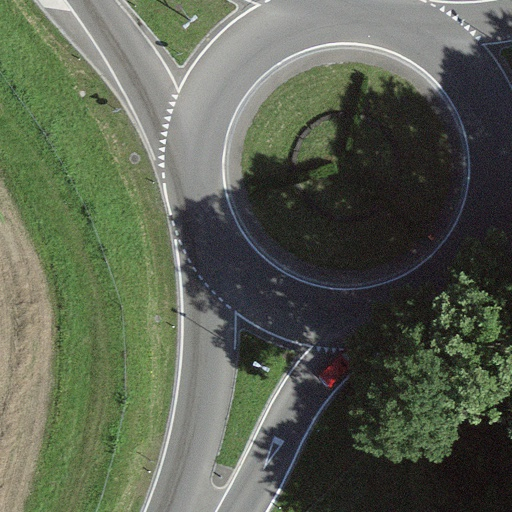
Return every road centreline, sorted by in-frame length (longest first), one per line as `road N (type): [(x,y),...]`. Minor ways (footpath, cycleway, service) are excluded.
road 1 (track): [(61,511),(83,445),(102,324),(0,100)]
road 2 (secondary): [(207,219),(205,392),(180,511)]
road 3 (secondary): [(236,511),(359,318)]
road 4 (secondary): [(345,12),(305,19),(251,45),(215,88),(201,119),(198,157)]
road 5 (secondary): [(359,318),(392,313),(451,281),(493,229),(502,189)]
road 6 (motorway): [(84,0),(198,157)]
road 7 (secondary): [(207,219),(235,268),(263,291),(290,306),(359,318)]
road 8 (secondary): [(502,189),(502,146),(480,86),(466,64),(420,31)]
